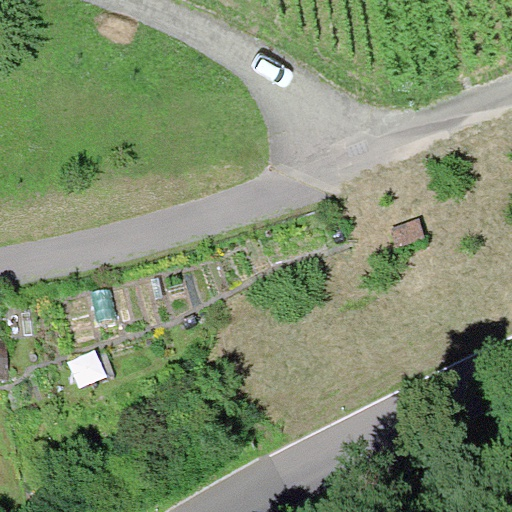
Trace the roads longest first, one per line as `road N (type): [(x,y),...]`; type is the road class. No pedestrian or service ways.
road 1 (residential): [(359,166),(217,219),(0,269)]
road 2 (tertiary): [(268,511),(511,385)]
road 3 (unclassified): [(511,104),(359,166)]
